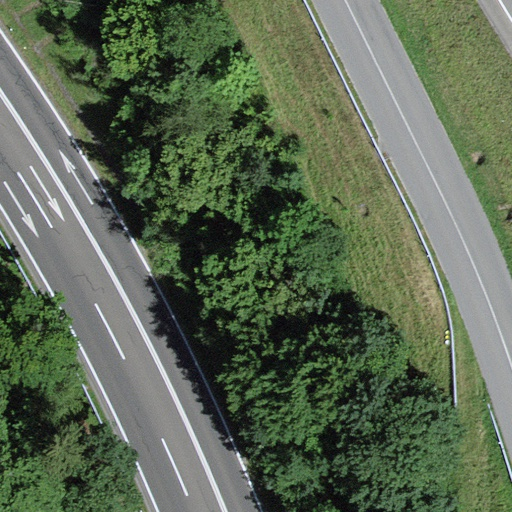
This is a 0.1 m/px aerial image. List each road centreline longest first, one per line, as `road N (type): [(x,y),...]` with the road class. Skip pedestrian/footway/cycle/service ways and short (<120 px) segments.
road 1 (trunk): [(204,511),(139,364),(0,122)]
road 2 (tertiary): [(511,374),(423,159),(344,0)]
